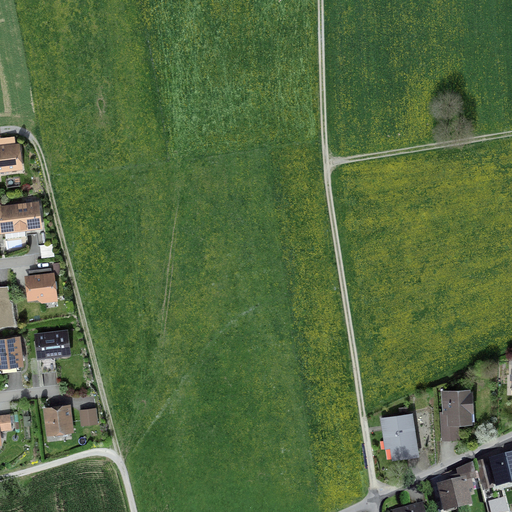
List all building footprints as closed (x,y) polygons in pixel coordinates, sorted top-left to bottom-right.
[(0,148),(0,168),(19,166),(16,147),(0,148)] [(38,226),(35,204),(1,208),(4,231),(38,226)] [(54,295),(52,275),(27,278),(29,298),(38,297),(40,299),(44,298),(46,296),(54,295)] [(68,352),(66,333),(37,336),(39,356),(68,352)] [(0,366),(20,364),(17,339),(0,341),(0,366)] [(449,412),(450,422),(470,421),(468,391),(443,393),(444,413),(449,412)] [(71,429),(68,407),(46,410),(49,432),(51,432),(53,435),(59,434),(60,431),(71,429)] [(97,423),(95,408),(80,410),(82,425),(97,423)] [(400,458),(417,455),(411,414),(382,418),(383,425),(386,425),(387,430),(384,430),(385,440),(384,440),(385,449),(399,446),(400,458)] [(508,480),(511,478),(511,454),(488,461),(490,469),(493,468),(498,485),(508,482),(508,480)] [(492,486),(486,461),(476,464),(483,489),(492,486)] [(469,503),(465,489),(473,487),(469,473),(454,477),(456,483),(441,486),(446,508),(469,503)]
